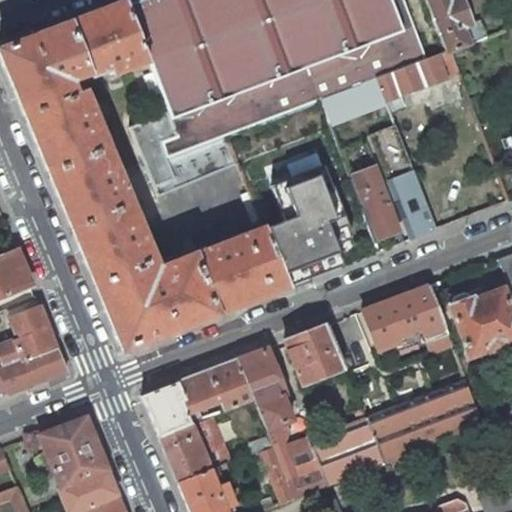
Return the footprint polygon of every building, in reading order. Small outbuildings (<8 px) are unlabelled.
[(254,127),(204,0),(138,0),(125,5),(147,62),(157,89),(166,112),(175,136),(160,142),(166,160),(225,137),(254,127)] [(204,0),(254,127),(319,101),(355,87),(355,86),(374,79),(427,59),(403,0),(204,0)] [(425,0),(446,52),(447,53),(449,53),(465,46),(469,45),(462,28),(469,26),(459,0),(425,0)] [(68,24),(0,50),(0,56),(28,124),(43,161),(74,234),(91,276),(122,350),(155,337),(287,286),(276,259),(264,230),(263,229),(169,265),(174,276),(159,282),(151,264),(154,263),(83,91),(74,94),(67,75),(83,68),(86,77),(108,69),(110,76),(147,62),(125,5),(124,3),(68,24)] [(374,79),(384,104),(458,75),(449,53),(447,53),(446,52),(427,59),(374,79)] [(355,87),(319,101),(330,127),(385,106),(384,104),(374,79),(355,86),(355,87)] [(150,91),(160,115),(166,112),(157,89),(150,91)] [(128,128),(153,188),(174,179),(166,160),(160,142),(175,136),(166,112),(160,115),(128,128)] [(368,136),(407,241),(433,231),(394,126),(368,136)] [(153,188),(157,197),(237,164),(225,137),(166,160),(174,179),(153,188)] [(349,175),(374,243),(401,233),(376,165),(349,175)] [(264,230),(287,286),(340,266),(336,256),(331,243),(350,236),(331,188),(330,188),(321,167),(270,188),(283,222),(264,230)] [(16,249),(0,255),(0,297),(30,285),(16,249)] [(511,254),(496,260),(508,285),(511,286),(511,254)] [(427,286),(361,312),(374,345),(382,350),(401,343),(398,336),(421,328),(431,356),(444,388),(366,418),(385,465),(483,425),(479,415),(477,410),(458,362),(427,286)] [(456,305),(449,308),(469,357),(488,350),(489,352),(503,347),(502,344),(511,340),(511,314),(505,297),(502,289),(472,299),(469,300),(467,295),(463,293),(457,297),(454,300),(456,305)] [(36,298),(7,309),(10,317),(39,306),(36,298)] [(39,306),(10,317),(16,332),(22,330),(25,335),(14,339),(14,340),(22,361),(56,347),(39,306)] [(284,341),(301,384),(345,369),(327,325),(284,341)] [(14,365),(22,388),(66,371),(56,347),(22,361),(14,340),(0,345),(0,370),(5,368),(14,365)] [(263,349),(236,360),(253,400),(268,435),(273,448),(294,498),(294,499),(325,487),(385,465),(366,418),(361,408),(355,411),(358,421),(320,436),(285,449),(276,426),(292,420),(263,349)] [(236,360),(206,371),(177,382),(190,422),(227,409),(253,400),(236,360)] [(5,368),(13,391),(22,388),(14,365),(5,368)] [(158,436),(189,423),(190,422),(177,382),(141,396),(158,436)] [(85,417),(38,436),(45,453),(40,455),(34,460),(39,471),(46,470),(51,468),(59,488),(56,489),(58,492),(65,511),(77,511),(117,496),(85,417)] [(189,423),(158,436),(176,481),(225,462),(225,463),(230,461),(227,454),(217,457),(213,445),(221,442),(211,417),(191,424),(190,422),(189,423)] [(273,448),(259,452),(280,503),(294,498),(273,448)] [(0,471),(8,469),(0,450),(0,449),(0,471)] [(225,462),(176,481),(189,511),(244,511),(240,501),(234,504),(227,485),(233,482),(225,463),(225,462)] [(511,511),(511,496),(505,479),(478,489),(484,505),(495,501),(499,511),(511,511)] [(0,501),(10,498),(15,511),(26,511),(16,487),(0,492),(0,501)] [(124,511),(117,496),(77,511),(124,511)] [(269,498),(247,507),(249,511),(257,511),(272,506),(269,498)] [(466,511),(463,503),(456,500),(438,507),(436,511),(466,511)] [(334,511),(330,501),(310,509),(310,511),(334,511)]
